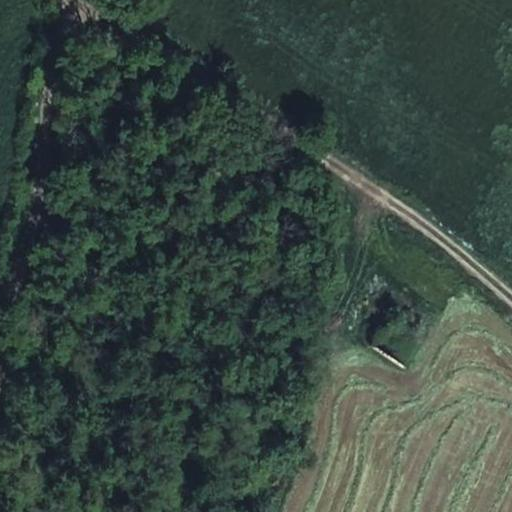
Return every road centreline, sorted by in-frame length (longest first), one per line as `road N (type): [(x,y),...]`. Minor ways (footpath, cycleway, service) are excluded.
road 1 (track): [(511,298),(401,207),(71,0)]
road 2 (track): [(0,395),(71,0)]
